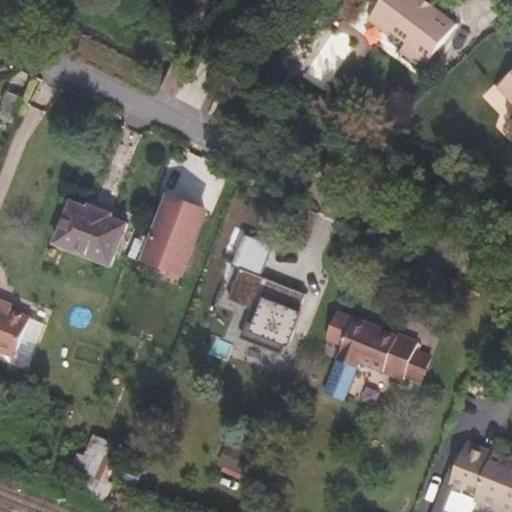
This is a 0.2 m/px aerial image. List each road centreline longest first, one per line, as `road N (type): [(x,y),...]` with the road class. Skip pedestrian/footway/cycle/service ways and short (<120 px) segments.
road 1 (residential): [(511,293),(228,158),(176,119)]
road 2 (residential): [(176,119),(0,41)]
road 3 (residential): [(176,119),(198,77),(278,0)]
